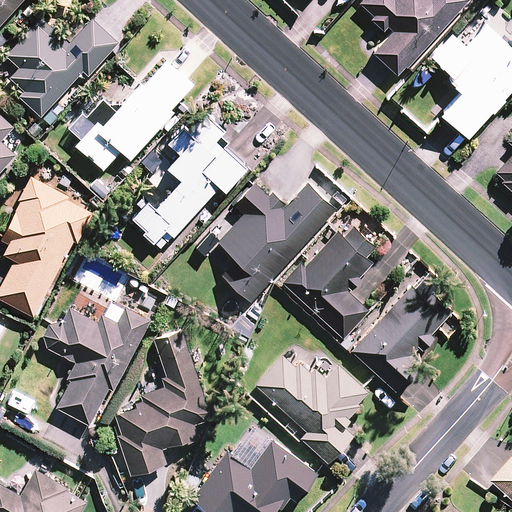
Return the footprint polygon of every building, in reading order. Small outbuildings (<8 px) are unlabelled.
[(0,0),(0,33),(29,0),(43,0),(44,0),(0,0)] [(411,70),(473,2),(470,0),(367,0),(362,6),(376,19),(373,22),(386,34),(391,29),(396,33),(375,56),(401,79),(410,69),(411,70)] [(25,98),(47,118),(89,72),(94,77),(124,44),(98,20),(75,44),(46,18),(11,56),(26,69),(16,80),(30,93),(25,98)] [(443,116),(470,140),(511,94),(511,46),(489,26),(469,48),(456,35),(433,60),(460,83),(456,88),(462,94),(443,116)] [(147,82),(127,105),(115,105),(109,99),(93,117),(100,124),(81,144),(109,170),(127,151),(136,160),(181,112),(178,110),(200,85),(172,60),(150,84),(147,82)] [(0,179),(22,155),(7,141),(20,127),(1,109),(0,109),(0,179)] [(172,231),(179,238),(225,188),(230,193),(252,169),(229,148),(233,143),(226,136),(231,131),(206,109),(174,144),(186,154),(173,168),(187,181),(161,209),(154,202),(139,219),(152,230),(148,234),(160,244),(172,231)] [(511,165),(502,177),(510,184),(507,186),(511,190),(511,165)] [(1,297),(40,317),(79,241),(83,243),(99,213),(74,200),(76,197),(37,177),(24,201),(27,202),(6,241),(14,245),(9,255),(20,261),(1,297)] [(225,277),(254,304),(339,211),(311,185),(287,211),(285,210),(289,206),(275,193),(272,197),(259,185),(240,206),(249,214),(223,242),(242,259),(225,277)] [(285,285),(346,341),(373,313),(350,292),(353,289),(355,291),(364,282),(361,280),(376,264),(370,259),(379,249),(357,228),(347,238),(341,233),(308,268),(304,264),(285,285)] [(221,248),(209,235),(197,247),(209,260),(221,248)] [(171,267),(152,275),(160,294),(179,287),(171,267)] [(416,288),(355,354),(389,385),(419,352),(423,356),(440,337),(437,334),(455,314),(438,299),(433,304),(416,288)] [(60,409),(92,427),(112,390),(116,392),(155,321),(131,308),(123,323),(107,314),(103,322),(75,307),(68,322),(55,325),(49,336),(53,348),(81,362),(70,381),(74,383),(60,409)] [(121,437),(135,478),(170,466),(166,451),(202,439),(198,426),(207,423),(213,411),(185,332),(157,341),(170,378),(165,380),(168,388),(144,397),(146,403),(139,405),(140,409),(118,417),(125,436),(121,437)] [(285,357),(258,386),(309,433),(304,439),(331,464),(356,437),(347,428),(354,421),(352,420),(364,408),(361,405),(371,394),(340,366),(328,379),(318,370),(314,375),(303,365),(299,369),(285,357)] [(231,455),(195,501),(209,511),(277,511),(280,509),(283,511),(292,499),(300,505),(321,476),(275,441),(252,471),(231,455)] [(511,464),(495,482),(511,497),(511,464)] [(3,482),(0,486),(0,511),(85,511),(90,504),(69,492),(71,489),(40,471),(26,495),(3,482)]
